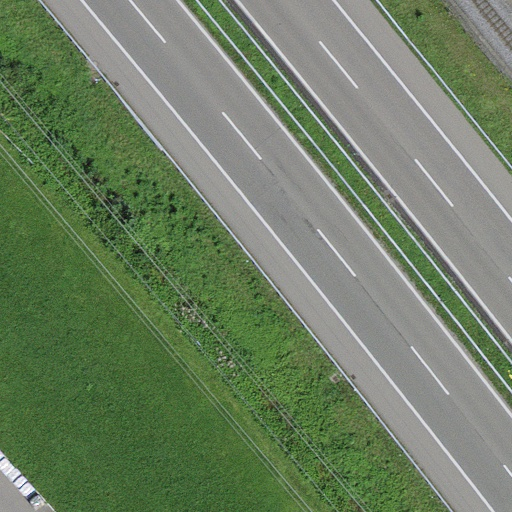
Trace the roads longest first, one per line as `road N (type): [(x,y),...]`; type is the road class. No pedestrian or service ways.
road 1 (motorway): [(127,0),(511,479)]
road 2 (motorway): [(511,276),(289,0)]
